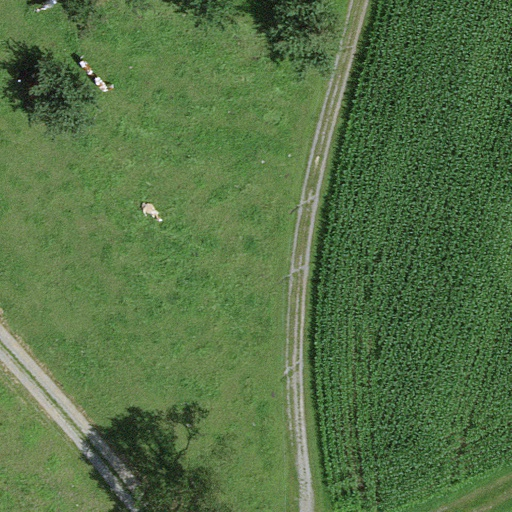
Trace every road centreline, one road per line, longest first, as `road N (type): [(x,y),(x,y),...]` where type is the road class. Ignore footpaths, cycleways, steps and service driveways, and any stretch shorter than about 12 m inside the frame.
road 1 (track): [(364,0),(303,257),(294,364),(302,511)]
road 2 (track): [(145,511),(0,340)]
